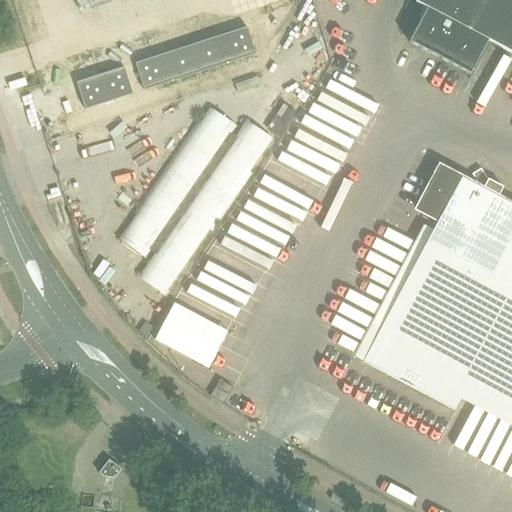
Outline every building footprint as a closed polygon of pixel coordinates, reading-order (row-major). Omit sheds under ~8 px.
[(511,0),(416,0),(415,2),(427,9),(409,42),(470,75),(487,41),(511,54),(511,0)] [(237,47),(255,41),(248,20),(230,26),(237,47)] [(168,287),(180,270),(208,229),(212,232),(252,174),(248,172),(259,155),(202,115),(133,214),(137,217),(126,233),(134,238),(131,243),(138,248),(141,244),(156,254),(145,271),(168,287)] [(511,205),(497,197),(502,188),(487,180),(483,171),(474,175),(479,187),(478,188),(439,168),(417,210),(439,222),(364,362),(455,411),(467,388),(511,411),(511,205)] [(220,380),(219,382),(217,386),(229,394),(233,388),(220,380)] [(217,386),(210,396),(223,404),(229,394),(217,386)] [(121,470),(109,461),(99,473),(104,477),(114,479),(121,470)]
